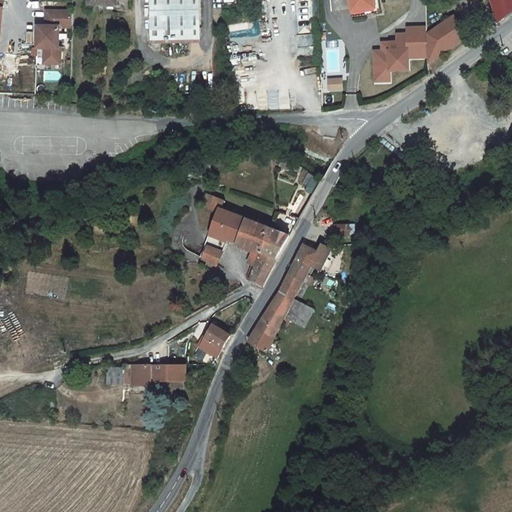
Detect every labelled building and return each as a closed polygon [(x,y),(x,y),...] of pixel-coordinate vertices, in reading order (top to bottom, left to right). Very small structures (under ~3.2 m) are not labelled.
[(202,0),(152,0),(152,42),(180,42),(180,31),(203,31),(202,0)] [(377,0),(353,0),(355,9),(379,5),(377,0)] [(511,12),(511,0),(491,0),(499,23),(503,21),(508,15),(511,12)] [(75,13),(49,12),(49,27),(41,27),(40,49),(48,49),(47,65),(64,65),(64,49),(62,49),(62,28),(75,28),(75,13)] [(452,17),(429,32),(430,62),(430,69),(447,57),(444,52),(466,35),(452,17)] [(427,58),(426,26),(407,27),(407,33),(396,34),(396,41),(381,42),(381,50),(373,51),(374,83),(391,82),(391,72),(410,71),(410,59),(427,58)] [(327,91),(343,91),(343,78),(327,78),(327,91)] [(223,204),(214,199),(209,212),(218,215),(220,210),(223,204)] [(269,229),(220,210),(218,215),(204,251),(219,258),(226,244),(251,254),(259,256),(269,229)] [(334,233),(350,233),(350,224),(335,224),(334,233)] [(289,237),(269,229),(259,256),(276,263),(289,237)] [(319,274),(330,252),(320,248),(316,255),(303,249),(296,261),(310,270),(319,274)] [(204,251),(199,262),(215,269),(219,258),(204,251)] [(259,256),(251,254),(246,267),(249,269),(254,270),(259,256)] [(262,289),(276,263),(259,256),(254,270),(249,283),(262,289)] [(308,275),(310,270),(296,261),(286,279),(286,280),(301,287),(308,275)] [(248,284),(249,283),(254,270),(249,269),(244,282),(248,284)] [(301,287),(286,280),(269,309),(254,332),(272,340),(281,326),(284,328),(288,320),(284,317),(301,287)] [(302,303),(292,322),(305,328),(315,309),(302,303)] [(223,350),(231,338),(211,327),(203,341),(208,344),(222,352),(223,350)] [(272,340),(254,332),(247,344),(264,353),(272,340)] [(219,358),(222,352),(208,344),(205,351),(219,358)] [(142,387),(143,367),(142,367),(128,368),(127,388),(142,387)] [(150,389),(150,384),(152,367),(143,367),(142,387),(150,389)] [(183,381),(184,367),(152,367),(150,384),(178,385),(183,381)] [(107,368),(107,385),(124,385),(124,368),(107,368)]
